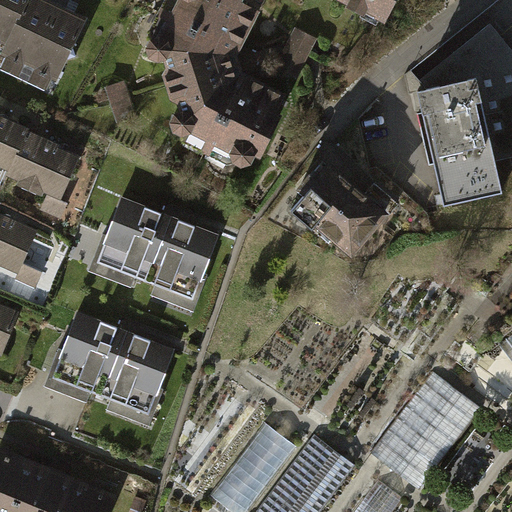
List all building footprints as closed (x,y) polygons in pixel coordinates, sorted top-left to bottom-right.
[(0,0),(0,47),(7,51),(1,65),(45,87),(51,75),(56,77),(86,16),(71,8),(53,0),(0,0)] [(264,5),(255,0),(178,0),(156,42),(179,121),(262,160),(293,94),(245,69),(240,53),(264,5)] [(354,0),(385,16),(393,0),(354,0)] [(481,78),(499,160),(511,157),(511,47),(493,23),(422,79),(431,90),(481,78)] [(303,71),(319,35),(298,25),(282,61),(303,71)] [(431,90),(422,92),(447,205),(506,192),(499,160),(481,78),(431,90)] [(125,80),(107,86),(119,124),(137,118),(125,80)] [(0,112),(0,165),(7,169),(5,173),(19,179),(17,183),(41,194),(43,189),(49,192),(42,208),(61,216),(67,203),(60,200),(80,157),(57,146),(59,143),(42,135),(28,129),(29,126),(16,120),(0,112)] [(306,193),(292,210),(312,228),(318,222),(352,252),(374,224),(379,228),(395,208),(395,204),(392,201),(392,197),(377,184),(373,184),(364,196),(329,166),(316,181),(310,176),(300,188),(306,193)] [(218,235),(122,199),(98,261),(193,299),(218,235)] [(0,264),(17,272),(14,278),(36,288),(43,272),(23,262),(37,230),(18,221),(0,213),(0,264)] [(17,312),(0,305),(0,352),(1,353),(17,312)] [(174,349),(78,312),(55,375),(150,413),(174,349)] [(482,408),(443,378),(383,458),(423,487),(482,408)] [(211,495),(233,511),(247,511),(298,446),(267,422),(211,495)] [(318,511),(353,466),(315,438),(259,511),(318,511)] [(113,511),(0,465),(0,511),(113,511)] [(395,511),(404,500),(378,481),(354,511),(395,511)]
